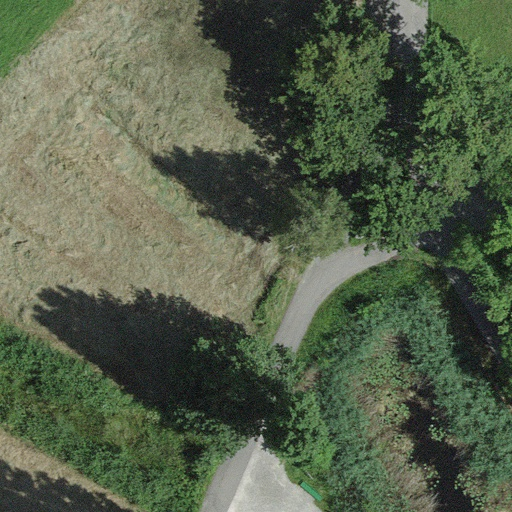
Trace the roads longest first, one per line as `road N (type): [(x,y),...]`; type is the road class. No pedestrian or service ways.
road 1 (track): [(222,511),(320,279),(440,219),(511,199)]
road 2 (unclassified): [(511,360),(440,219),(398,85),(401,0)]
road 3 (track): [(398,85),(320,279)]
